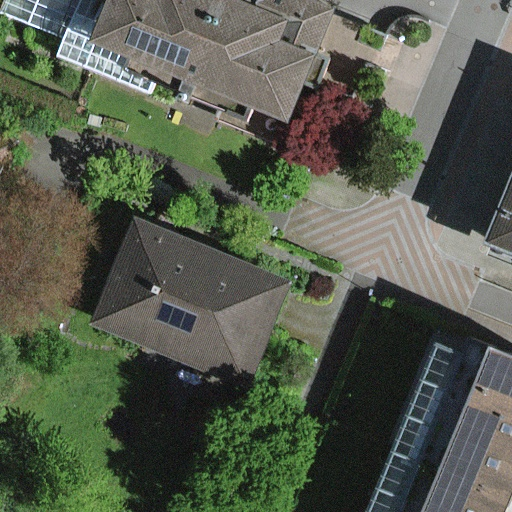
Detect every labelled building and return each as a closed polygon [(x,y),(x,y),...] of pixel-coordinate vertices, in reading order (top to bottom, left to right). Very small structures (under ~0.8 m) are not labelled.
[(85,0),(73,30),(175,70),(163,100),(272,144),(327,7),(308,0),(85,0)] [(0,166),(9,145),(0,141),(0,166)] [(511,160),(477,246),(511,260),(511,160)] [(278,278),(117,223),(79,332),(240,387),(278,278)] [(511,511),(511,364),(449,341),(383,511),(511,511)]
